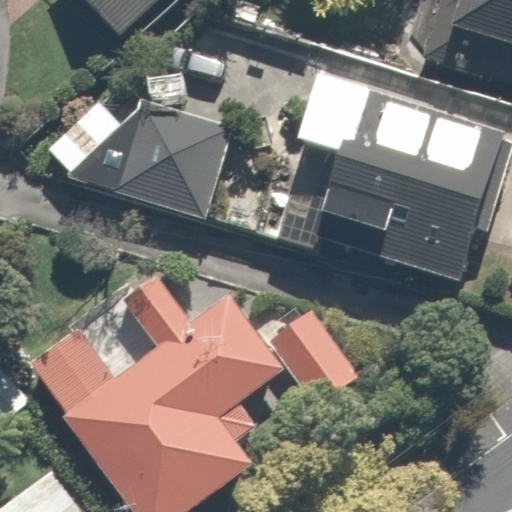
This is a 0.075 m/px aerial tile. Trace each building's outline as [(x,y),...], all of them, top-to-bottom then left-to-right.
[(78,0),(115,45),(170,0),(78,0)] [(511,0),(468,0),(444,87),(511,105),(511,0)] [(312,167),(354,181),(327,265),(487,316),(511,237),(511,148),(336,92),(312,167)] [(241,141),(118,102),(87,201),(210,239),(241,141)] [(89,343),(29,387),(120,511),(235,511),(313,455),(281,412),(302,396),(329,432),(378,396),(288,272),(209,330),(178,288),(138,318),(168,359),(124,391),(89,343)] [(86,511),(58,473),(2,511),(86,511)]
